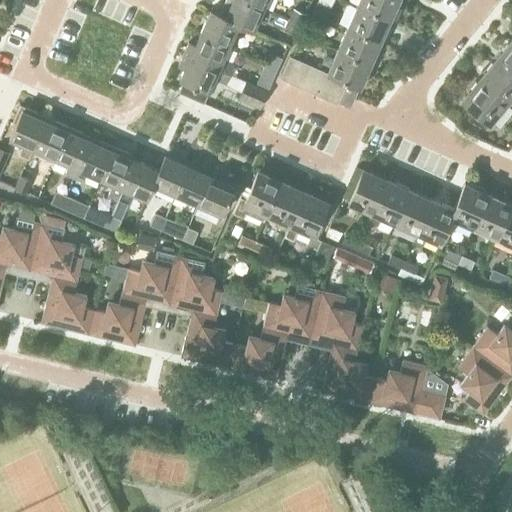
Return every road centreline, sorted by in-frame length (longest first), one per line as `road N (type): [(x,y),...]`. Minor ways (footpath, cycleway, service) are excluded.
road 1 (residential): [(0,369),(460,482),(511,412)]
road 2 (residential): [(406,117),(417,87),(486,0)]
road 3 (residential): [(26,72),(114,113),(127,114),(142,88)]
road 4 (residential): [(142,88),(263,140)]
road 5 (residential): [(263,140),(340,173),(357,132)]
road 6 (residential): [(263,140),(281,99),(357,132)]
road 7 (residential): [(511,174),(406,117)]
